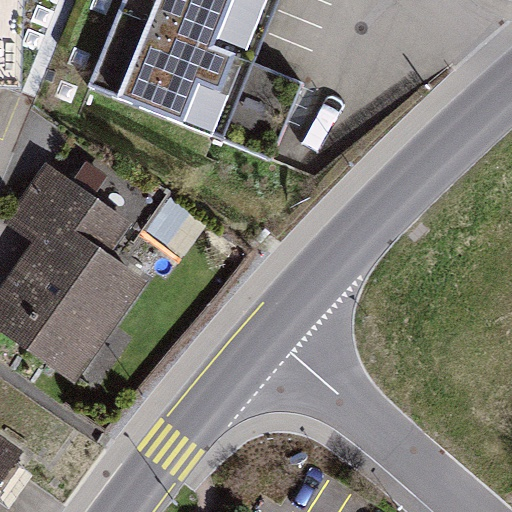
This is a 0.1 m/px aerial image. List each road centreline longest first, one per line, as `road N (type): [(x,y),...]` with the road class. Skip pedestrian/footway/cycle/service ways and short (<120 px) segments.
road 1 (tertiary): [(262,342),(511,83)]
road 2 (residential): [(461,511),(262,342)]
road 3 (tertiary): [(127,511),(262,342)]
